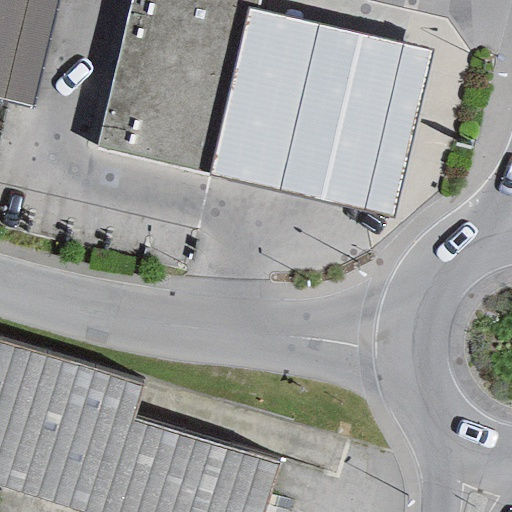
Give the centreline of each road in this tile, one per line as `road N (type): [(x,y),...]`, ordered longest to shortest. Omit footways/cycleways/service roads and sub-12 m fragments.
road 1 (residential): [(0,287),(241,333),(426,410)]
road 2 (secondary): [(470,238),(439,261),(417,293),(407,332),(410,373),(426,410)]
